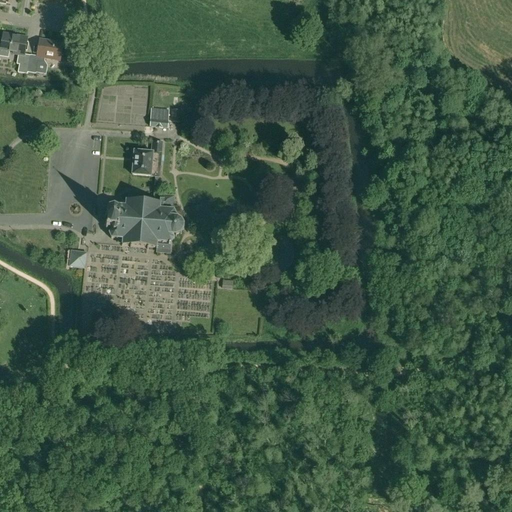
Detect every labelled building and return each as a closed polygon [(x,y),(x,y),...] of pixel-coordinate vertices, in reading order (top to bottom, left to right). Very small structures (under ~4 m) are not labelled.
[(19,66),(18,74),(27,75),(28,74),(30,59),(31,57),(24,56),(27,39),(4,35),(2,45),(1,50),(11,52),(14,53),(13,55),(18,56),(17,65),(19,66)] [(42,64),(45,62),(45,59),(60,61),(61,56),(62,57),(63,51),(62,51),(63,45),(40,41),(37,58),(39,58),(38,60),(30,59),(28,74),(36,75),(36,74),(38,63),(42,64)] [(168,110),(151,109),(150,128),(154,128),(154,129),(162,129),(167,129),(168,110)] [(179,124),(180,111),(172,110),(171,123),(179,124)] [(131,176),(153,178),(154,166),(160,166),(162,144),(152,143),(151,154),(133,152),(131,176)] [(183,232),(184,231),(182,230),(182,227),(184,226),(184,225),(183,226),(181,222),(182,221),(181,220),(180,221),(177,219),(178,218),(177,218),(176,219),(173,219),(174,217),(175,217),(175,215),(174,215),(173,212),(174,211),(173,210),(172,212),(172,209),(173,209),(174,198),(160,197),(160,200),(157,200),(158,178),(155,178),(153,199),(127,197),(127,202),(126,202),(126,201),(125,201),(126,202),(125,203),(121,202),(121,207),(119,207),(120,206),(119,206),(118,207),(117,207),(114,205),(114,204),(113,204),(113,205),(109,206),(109,205),(108,206),(109,207),(107,210),(106,210),(106,211),(107,211),(108,214),(108,215),(107,215),(106,216),(105,216),(105,218),(105,227),(104,227),(104,228),(105,228),(105,230),(107,230),(107,228),(112,229),(112,230),(111,230),(111,231),(109,234),(108,234),(108,235),(109,235),(111,237),(110,238),(111,240),(112,239),(116,240),(116,241),(117,241),(117,240),(118,240),(118,244),(122,244),(122,245),(121,246),(122,247),(123,246),(130,247),(130,249),(131,249),(131,247),(147,248),(147,250),(148,250),(148,248),(155,249),(156,250),(157,249),(157,253),(169,254),(170,245),(171,244),(171,243),(173,240),(174,240),(174,239),(173,239),(172,236),(175,237),(175,238),(176,238),(176,236),(179,235),(180,236),(181,235),(180,234),(182,231),(183,232)] [(85,270),(87,254),(78,253),(71,253),(69,268),(85,270)] [(233,282),(222,281),(221,289),(232,290),(233,282)]
